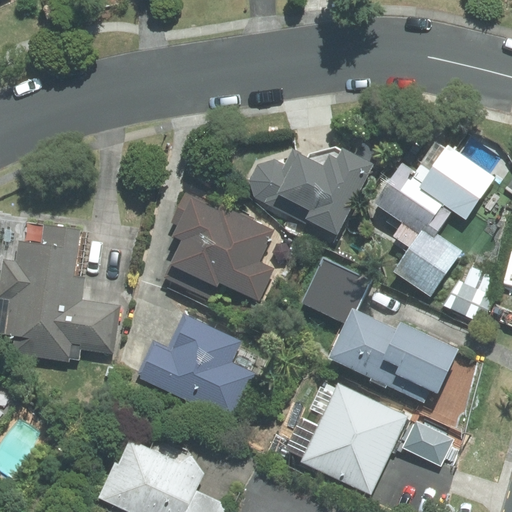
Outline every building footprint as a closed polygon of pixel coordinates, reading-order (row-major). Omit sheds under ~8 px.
[(431,178),(409,162),(380,204),(422,233),(395,273),(435,299),(488,325),(501,299),(454,273),(468,253),(443,236),(459,212),(472,220),(501,177),(453,145),(431,178)] [(267,162),(249,195),(311,229),(315,223),(341,237),(379,166),(344,147),(333,168),(301,150),(289,173),(267,162)] [(218,209),(194,196),(174,237),(185,242),(166,281),(215,306),(226,283),(263,302),(281,265),(267,258),(280,231),(222,202),(218,209)] [(15,339),(13,354),(85,362),(86,355),(121,358),(126,300),(88,296),(90,275),(79,274),(83,229),(46,225),(44,242),(22,240),(20,260),(7,259),(3,301),(15,302),(11,339),(15,339)] [(378,282),(326,255),(301,302),(354,329),(364,310),(378,282)] [(436,392),(444,396),(466,354),(408,323),(404,331),(364,310),(354,329),(337,361),(427,408),(436,392)] [(174,339),(156,332),(135,384),(239,425),(260,374),(236,364),(246,338),(185,313),(174,339)] [(414,416),(346,382),(307,460),(375,494),(414,416)] [(461,437),(419,420),(406,450),(448,468),(461,437)] [(121,464),(103,499),(128,511),(231,511),(235,505),(204,489),(214,469),(165,444),(162,450),(139,439),(125,466),(121,464)]
